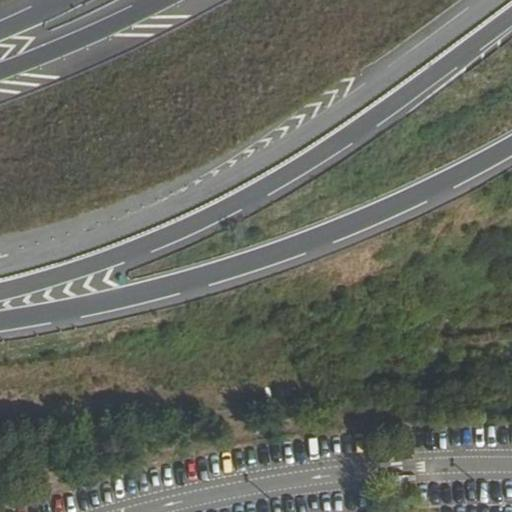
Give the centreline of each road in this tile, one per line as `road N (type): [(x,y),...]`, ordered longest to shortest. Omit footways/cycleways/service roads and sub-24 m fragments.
road 1 (trunk): [(0,287),(122,256),(254,198),(511,14)]
road 2 (trunk): [(0,320),(183,285),(304,240),(511,138)]
road 3 (trunk): [(168,0),(0,71)]
